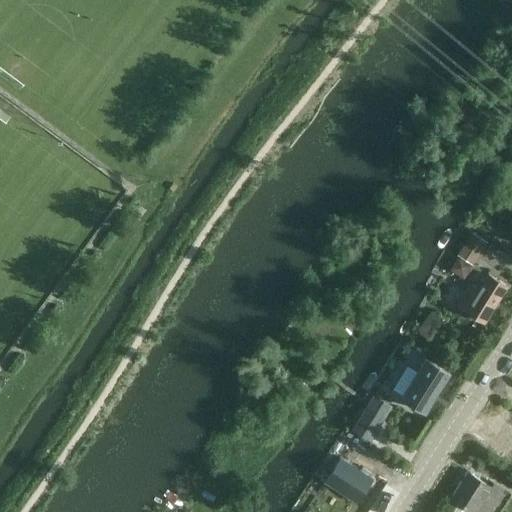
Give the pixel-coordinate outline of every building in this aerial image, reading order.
[(473,265),(488,242),(472,232),(458,255),(473,265)] [(485,323),(508,286),(488,273),(477,289),(468,283),(455,304),(485,323)] [(459,316),(452,329),(470,338),(476,325),(459,316)] [(425,412),(450,373),(425,358),(401,397),(425,412)] [(374,395),(360,416),(379,428),(392,406),(374,395)] [(511,441),(508,438),(502,446),(511,452),(511,451),(511,441)] [(340,458),(325,481),(357,503),(372,479),(340,458)] [(488,483),(468,471),(451,497),(474,511),(488,511),(503,488),(490,481),(488,483)] [(204,490),(201,496),(212,501),(215,495),(204,490)]
